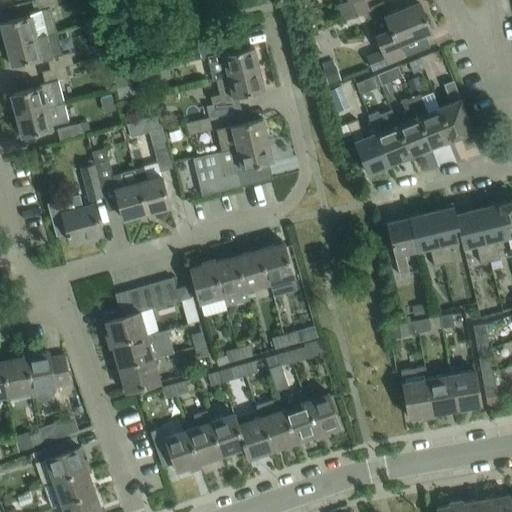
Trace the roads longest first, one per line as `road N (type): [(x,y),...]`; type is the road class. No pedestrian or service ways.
road 1 (residential): [(47,280),(280,213),(304,169),(274,24)]
road 2 (residential): [(246,511),(351,475),(511,446)]
road 3 (residential): [(133,511),(56,309)]
road 4 (residential): [(376,197),(511,162)]
